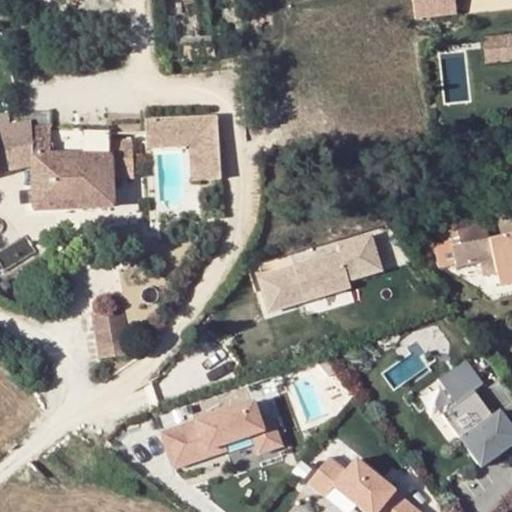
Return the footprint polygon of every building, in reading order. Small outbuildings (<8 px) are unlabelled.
[(176,41),(177,50),(212,47),(210,38),(176,41)] [(511,65),(508,38),(480,42),(483,67),(511,65)] [(212,47),(177,50),(179,66),(213,62),(212,47)] [(50,114),(20,113),(7,113),(0,115),(0,173),(31,172),(34,209),(112,209),(115,177),(115,159),(128,160),(128,133),(51,134),(50,114)] [(142,123),(143,151),(188,148),(190,185),(219,184),(215,119),(142,123)] [(128,176),(128,160),(115,159),(115,177),(128,176)] [(457,205),(458,217),(474,213),(471,201),(457,205)] [(429,222),(434,248),(440,249),(452,248),(456,265),(456,267),(476,263),(479,280),(494,277),(497,288),(511,284),(511,237),(489,243),(488,236),(485,212),(474,213),(458,217),(436,221),(429,222)] [(337,257),(255,280),(265,314),(346,291),(344,284),(378,274),(368,239),(335,249),(337,257)] [(440,249),(434,248),(439,269),(456,265),(452,248),(440,249)] [(121,309),(90,314),(96,362),(128,358),(121,309)] [(321,358),(310,362),(325,382),(334,375),(321,358)] [(465,366),(438,386),(452,407),(473,392),(480,387),(465,366)] [(492,417),(473,392),(452,407),(441,415),(480,468),(511,444),(511,430),(499,412),(492,417)] [(160,434),(172,470),(207,458),(205,451),(224,445),(251,436),(258,455),(281,447),(272,419),(259,423),(253,403),(160,434)] [(205,451),(207,458),(226,451),(224,445),(205,451)] [(328,458),(307,484),(323,498),(332,488),(361,511),(417,511),(355,460),(345,472),(328,458)]
